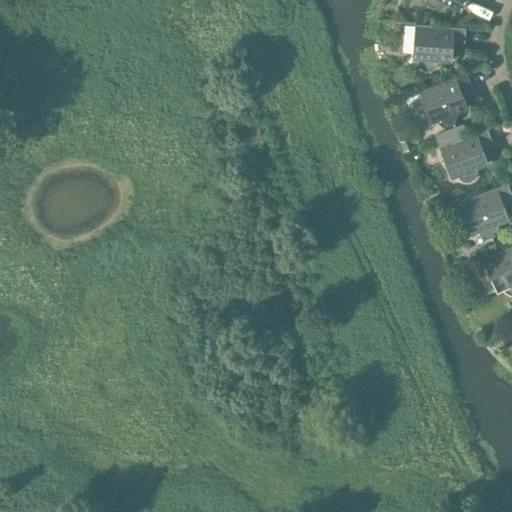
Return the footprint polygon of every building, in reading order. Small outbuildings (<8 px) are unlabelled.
[(425,0),(426,1),(427,3),(429,4),(430,5),(432,6),(433,7),(435,7),(437,7),(438,7),(440,6),(442,5),(443,4),(444,3),(445,1),(461,10),(466,0),(425,0)] [(412,57),(418,57),(418,59),(418,61),(418,62),(419,64),(420,65),(421,66),(423,67),(424,68),(426,69),(428,69),(429,69),(431,69),(433,68),(434,67),(435,66),(437,65),(438,64),(438,62),(439,61),(439,59),(451,60),(453,41),(464,42),(465,27),(414,23),(412,57)] [(430,121),(435,119),(436,121),(437,122),(438,124),(440,125),(441,125),(443,126),(445,126),(447,126),(448,126),(450,125),(452,124),(453,123),(454,122),(455,120),(456,119),(456,117),(456,115),(456,113),(456,112),(467,107),(461,89),(471,85),(466,72),(418,90),(430,121)] [(451,177),(456,175),(457,176),(458,178),(459,179),(460,180),(462,181),(463,181),(465,182),(467,182),(468,181),(470,181),(472,180),(473,179),(474,178),(475,177),(476,175),(477,174),(477,172),(477,170),(477,169),(476,167),(488,163),(481,145),(492,141),(487,127),(439,145),(451,177)] [(471,232),(477,230),(478,232),(479,233),(480,234),(481,235),(483,236),(485,237),(486,237),(488,237),(490,237),(492,236),(493,235),(495,234),(496,233),(497,231),(497,230),(498,228),(498,226),(498,224),(497,223),(509,218),(502,200),(511,196),(511,194),(507,182),(459,200),(471,232)] [(497,290),(502,287),(503,289),(504,290),(505,291),(507,292),(508,293),(510,293),(511,293),(511,244),(482,259),(497,290)]
